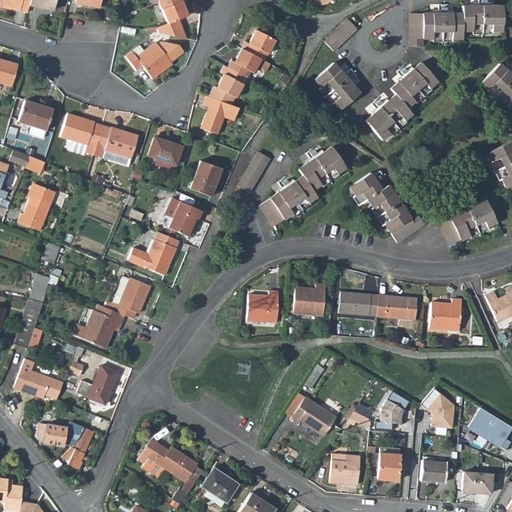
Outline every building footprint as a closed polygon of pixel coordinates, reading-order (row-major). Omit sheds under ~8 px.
[(0,0),(0,7),(28,13),(29,7),(30,0),(0,0)] [(56,0),(30,0),(29,7),(55,12),(56,0)] [(78,0),(77,4),(102,9),(103,0),(78,0)] [(162,0),(161,1),(170,23),(163,26),(166,32),(192,37),(184,16),(191,13),(185,0),(162,0)] [(411,14),(411,45),(425,45),(424,38),(464,38),(465,30),(504,30),(504,6),(465,6),(465,14),(411,14)] [(358,27),(349,18),(349,17),(326,39),(335,49),(358,27)] [(247,44),(243,51),(263,60),(267,62),(277,45),(258,34),(251,46),(247,44)] [(136,52),(130,57),(142,71),(148,66),(158,78),(178,62),(177,59),(189,49),(184,43),(168,40),(164,44),(161,41),(149,51),(141,58),(136,52)] [(144,46),(136,52),(141,58),(149,51),(144,46)] [(255,74),(263,60),(243,51),(235,64),(229,61),(226,67),(247,79),(251,72),(255,74)] [(0,80),(13,84),(15,76),(19,64),(0,58),(0,80)] [(335,61),(316,77),(342,108),(361,92),(335,61)] [(367,120),(383,139),(413,113),(408,107),(438,81),(422,62),(392,88),(397,94),(367,120)] [(511,73),(501,63),(483,81),(511,109),(511,108),(511,73)] [(236,98),(247,79),(226,67),(222,74),(224,76),(217,87),(215,86),(209,96),(218,99),(224,102),(229,103),(233,97),(236,98)] [(207,106),(200,128),(217,134),(223,116),(234,120),(238,106),(229,103),(224,102),(218,99),(209,96),(205,95),(202,104),(207,106)] [(23,101),(17,121),(31,125),(30,133),(45,138),(53,107),(35,102),(34,104),(23,101)] [(87,144),(95,147),(102,124),(94,122),(94,120),(68,112),(60,137),(87,146),(87,144)] [(110,127),(102,124),(95,147),(92,155),(101,158),(103,151),(130,159),(138,134),(111,126),(110,127)] [(155,137),(148,155),(159,159),(177,165),(183,147),(155,137)] [(511,184),(511,142),(511,140),(489,152),(506,187),(511,184)] [(303,174),(260,204),(273,224),(318,195),(313,189),(347,167),(333,146),(299,168),(303,174)] [(8,161),(24,167),(39,173),(44,162),(13,150),(8,161)] [(259,150),(239,183),(238,184),(250,191),(271,157),(259,150)] [(175,170),(177,165),(159,159),(157,164),(175,170)] [(202,160),(191,187),(212,196),(223,169),(202,160)] [(0,185),(8,165),(0,161),(0,185)] [(369,198),(400,241),(425,224),(417,213),(411,218),(390,188),(385,191),(370,171),(350,186),(362,202),(369,198)] [(33,185),(28,199),(22,213),(20,213),(16,223),(38,231),(54,193),(33,185)] [(56,192),(53,202),(61,204),(64,195),(56,192)] [(174,217),(171,227),(180,230),(189,234),(197,215),(200,216),(203,209),(171,196),(164,214),(174,217)] [(434,216),(449,245),(497,222),(486,200),(450,217),(447,210),(434,216)] [(192,235),(200,216),(197,215),(189,234),(192,235)] [(177,239),(180,230),(171,227),(167,235),(177,239)] [(167,276),(181,241),(177,239),(167,235),(160,232),(151,254),(135,249),(130,261),(167,276)] [(42,262),(55,266),(60,248),(48,244),(42,262)] [(109,300),(106,307),(125,315),(133,318),(136,311),(139,313),(151,285),(124,275),(113,302),(109,300)] [(43,305),(51,280),(39,276),(31,302),(43,305)] [(295,285),(293,311),(322,313),(325,282),(315,281),(315,287),(295,285)] [(485,294),(497,320),(511,314),(511,315),(511,284),(504,288),(507,293),(497,298),(494,290),(485,294)] [(250,291),(248,317),(278,319),(281,289),(272,289),(271,293),(250,291)] [(371,315),(376,316),(378,294),(339,291),(337,312),(371,315)] [(417,298),(378,294),(376,316),(416,319),(417,298)] [(433,302),(431,327),(461,331),(464,300),(453,299),(453,304),(433,302)] [(30,343),(43,305),(31,302),(29,302),(15,344),(28,348),(30,343)] [(118,331),(125,315),(106,307),(99,304),(96,310),(94,309),(86,326),(78,323),(74,333),(106,347),(114,330),(118,331)] [(30,343),(31,343),(38,328),(44,305),(43,305),(30,343)] [(37,345),(43,330),(38,328),(31,343),(37,345)] [(83,356),(86,348),(79,345),(76,354),(80,355),(83,356)] [(322,366),(331,351),(326,348),(316,363),(322,366)] [(36,360),(26,356),(14,386),(44,398),(45,395),(57,400),(58,399),(65,382),(33,369),(36,360)] [(86,365),(78,362),(73,360),(69,371),(82,376),(86,365)] [(82,380),(76,393),(105,405),(118,373),(101,365),(93,385),(82,380)] [(314,368),(304,385),(310,388),(321,373),(314,368)] [(432,429),(454,430),(456,406),(433,388),(420,404),(433,416),(432,429)] [(335,417),(297,393),(284,412),(291,417),(289,420),(295,424),(297,421),(306,427),(307,425),(323,435),(335,417)] [(377,422),(376,429),(392,430),(393,413),(398,406),(405,410),(409,403),(393,393),(383,409),(382,423),(377,422)] [(374,412),(357,402),(352,410),(369,419),(374,412)] [(511,428),(481,409),(468,429),(501,449),(511,432),(511,428)] [(347,418),(369,427),(369,419),(352,410),(347,418)] [(68,421),(66,428),(64,442),(74,443),(79,438),(82,431),(83,423),(68,421)] [(40,424),(39,436),(44,437),(43,443),(64,446),(64,442),(66,428),(40,424)] [(81,461),(94,432),(85,428),(80,440),(62,457),(69,461),(68,465),(79,469),(82,462),(81,461)] [(149,438),(137,458),(144,462),(141,467),(148,471),(155,461),(185,481),(189,475),(196,464),(170,447),(167,452),(161,448),(162,447),(149,438)] [(378,452),(376,478),(396,479),(398,454),(378,452)] [(331,454),(328,481),(356,483),(358,456),(331,454)] [(421,459),(419,479),(444,481),(446,462),(421,459)] [(189,475),(195,480),(203,468),(196,464),(189,475)] [(213,467),(201,486),(206,490),(224,502),(225,502),(238,484),(213,467)] [(462,471),(460,491),(489,493),(491,474),(462,471)] [(9,477),(0,476),(0,500),(1,501),(1,505),(13,507),(15,483),(8,482),(9,477)] [(178,486),(176,490),(172,496),(171,499),(179,504),(187,492),(178,486)] [(220,506),(224,502),(206,490),(202,495),(220,506)] [(250,493),(237,511),(271,511),(274,508),(250,493)] [(44,511),(34,499),(18,497),(17,507),(16,511),(44,511)]
